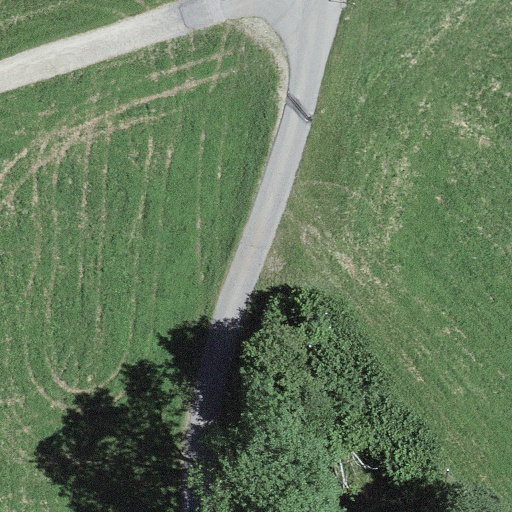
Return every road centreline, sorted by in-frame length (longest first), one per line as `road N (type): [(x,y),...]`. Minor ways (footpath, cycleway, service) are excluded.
road 1 (unclassified): [(196,511),(200,374),(289,145),(314,0)]
road 2 (unclassified): [(238,0),(0,75)]
